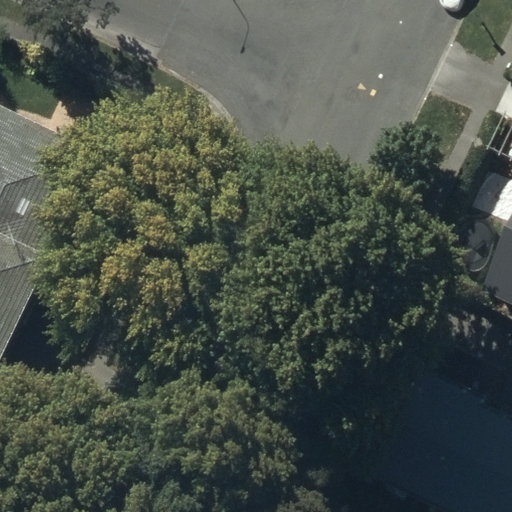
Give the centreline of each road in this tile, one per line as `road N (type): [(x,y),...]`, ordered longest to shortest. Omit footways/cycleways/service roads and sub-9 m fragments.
road 1 (residential): [(356,92),(154,511)]
road 2 (residential): [(356,92),(159,0)]
